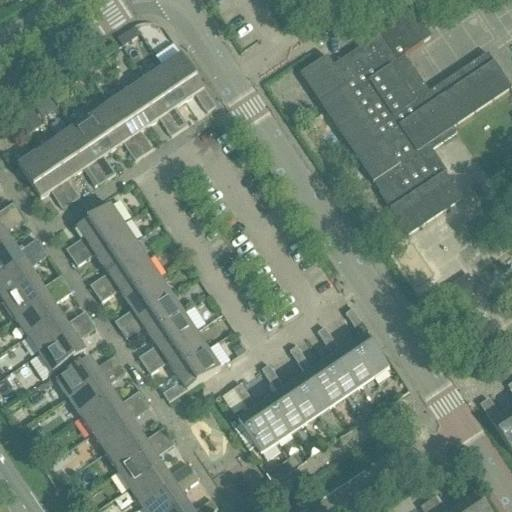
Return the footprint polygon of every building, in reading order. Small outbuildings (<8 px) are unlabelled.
[(379,196),(406,237),(408,239),(409,239),(408,237),(460,202),(462,203),(463,203),(438,167),(437,167),(429,154),(456,136),(452,129),(509,91),(510,93),(511,92),(493,65),(480,74),(474,65),(421,100),(416,92),(424,87),(405,59),(398,64),(380,38),(387,33),(387,32),(359,51),(368,64),(361,68),(358,64),(339,77),(327,59),(300,78),(301,79),(302,78),(374,184),(372,185),(373,186),(375,185),(381,194),(379,196)] [(163,70),(185,104),(194,97),(206,115),(216,109),(181,58),(163,70)] [(185,104),(163,70),(145,82),(179,134),(187,128),(175,110),(185,104)] [(179,134),(145,82),(127,94),(149,128),(158,122),(170,140),(179,134)] [(149,128),(127,94),(109,106),(143,158),(151,152),(139,134),(149,128)] [(46,97),(32,106),(41,121),(56,111),(46,97)] [(91,118),(113,152),(122,146),(134,164),(143,158),(109,106),(91,118)] [(113,152),(91,118),(73,130),(107,182),(115,177),(103,159),(113,152)] [(55,142),(77,176),(86,170),(98,188),(107,182),(73,130),(55,142)] [(37,154),(71,206),(79,201),(67,183),(77,176),(55,142),(37,154)] [(71,206),(37,154),(17,168),(40,201),(50,194),(62,212),(71,206)] [(0,226),(17,215),(11,206),(0,213),(0,226)] [(71,261),(123,226),(110,207),(77,230),(84,240),(66,252),(71,261)] [(0,252),(11,245),(5,235),(23,223),(17,215),(0,226),(0,252)] [(101,266),(135,244),(123,226),(71,261),(77,269),(95,257),(101,266)] [(0,278),(41,251),(36,242),(18,254),(11,245),(0,252),(0,278)] [(96,296),(147,262),(135,244),(101,266),(108,276),(90,288),(96,296)] [(0,300),(2,303),(36,281),(29,271),(47,259),(41,251),(0,278),(0,300)] [(147,262),(96,296),(101,305),(119,293),(126,302),(159,280),(147,262)] [(36,281),(2,303),(14,322),(66,287),(60,278),(42,290),(36,281)] [(120,333),(172,298),(159,280),(126,302),(132,312),(114,324),(120,333)] [(26,339),(60,317),(53,307),(71,295),(66,287),(14,322),(26,339)] [(456,304),(470,294),(465,287),(451,297),(456,304)] [(470,294),(456,304),(461,311),(475,302),(470,294)] [(150,339),(184,316),(172,298),(120,333),(126,341),(144,329),(150,339)] [(352,346),(375,380),(389,370),(366,337),(369,335),(353,311),(346,316),(362,340),(352,346)] [(39,358),(90,324),(84,314),(66,326),(60,317),(26,339),(39,358)] [(144,369),(196,334),(184,316),(150,339),(157,348),(139,360),(144,369)] [(90,324),(39,358),(51,376),(84,354),(77,343),(95,331),(90,324)] [(326,347),(333,342),(325,330),(318,335),(326,347)] [(175,375),(208,353),(196,334),(144,369),(150,377),(168,365),(175,375)] [(333,342),(326,347),(334,359),(338,356),(361,389),(375,380),(352,346),(341,354),(333,342)] [(298,365),(305,361),(297,349),(290,354),(298,365)] [(208,353),(175,375),(181,384),(163,396),(169,405),(221,371),(208,353)] [(324,365),(346,399),(361,389),(338,356),(334,359),(324,365)] [(68,402),(119,367),(114,359),(96,371),(89,360),(55,383),(68,402)] [(305,361),(298,365),(306,377),(310,375),(332,408),(346,399),(324,365),(313,373),(305,361)] [(465,363),(461,366),(466,374),(471,371),(465,363)] [(80,419),(114,397),(107,388),(125,376),(119,367),(68,402),(80,419)] [(270,384),(278,379),(269,367),(262,372),(270,384)] [(296,384),(318,418),(332,408),(310,375),(306,377),(296,384)] [(278,379),(270,384),(278,396),(282,394),(304,427),(318,418),(296,384),(286,391),(278,379)] [(242,403),(250,398),(242,386),(234,391),(242,403)] [(268,404),(290,437),(304,427),(282,394),(278,396),(268,404)] [(92,437),(144,403),(138,395),(120,407),(114,397),(80,419),(92,437)] [(250,398),(242,403),(250,415),(253,413),(276,446),(290,437),(268,404),(258,410),(250,398)] [(511,418),(509,414),(501,420),(489,402),(480,408),(492,426),(511,456),(511,418)] [(144,403),(92,437),(104,455),(138,433),(131,424),(149,412),(144,403)] [(262,456),(276,446),(253,413),(250,415),(239,423),(262,456)] [(138,433),(104,455),(116,473),(168,439),(162,430),(144,443),(138,433)] [(128,492),(162,469),(155,459),(173,447),(168,439),(116,473),(128,492)] [(286,462),(292,472),(302,465),(296,455),(286,462)] [(140,510),(192,475),(186,467),(168,479),(162,469),(128,492),(140,510)] [(142,511),(175,511),(186,505),(180,496),(198,484),(192,475),(140,510),(142,511)] [(457,510),(458,511),(485,511),(476,498),(470,489),(464,480),(455,486),(467,504),(457,510)] [(427,505),(431,511),(458,511),(457,510),(455,511),(444,511),(436,499),(427,505)] [(190,511),(186,505),(175,511),(216,511),(210,503),(196,511),(190,511)]
